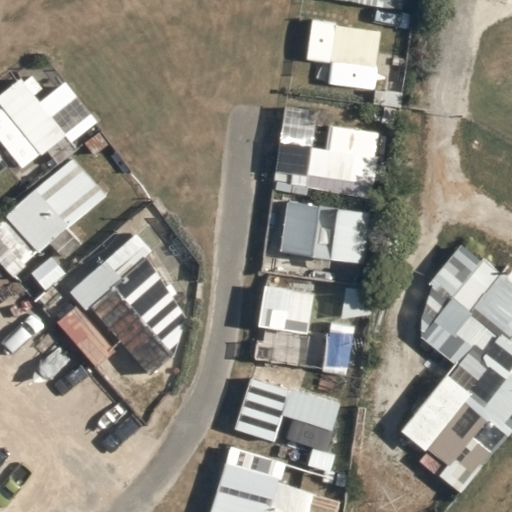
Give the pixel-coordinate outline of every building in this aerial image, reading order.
[(376,27),(305,17),(300,57),(325,60),(322,83),(368,90),(376,27)] [(39,94),(21,70),(0,86),(0,145),(16,167),(68,127),(79,140),(97,126),(60,78),(39,94)] [(311,105),(275,102),(267,189),(369,198),(375,129),(309,123),(311,105)] [(67,265),(59,257),(76,242),(63,227),(102,194),(66,151),(0,207),(0,261),(8,271),(18,263),(40,288),(67,265)] [(365,206),(280,194),(272,249),(358,261),(365,206)] [(511,283),(495,270),(454,240),(421,284),(444,301),(417,337),(448,360),(389,437),(458,490),(487,451),(468,436),(482,417),(501,432),(511,418),(511,283)] [(247,362),(348,373),(354,318),(311,313),(314,289),(256,282),(247,362)] [(336,398),(241,376),(221,462),(267,473),(270,461),(318,473),(336,398)] [(332,511),(336,494),(265,478),(260,498),(207,487),(201,511),(332,511)]
